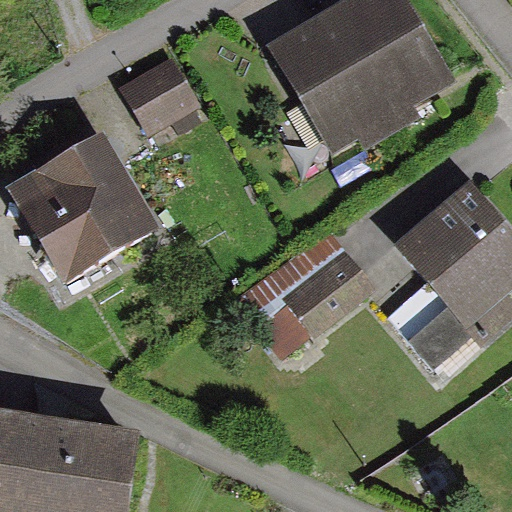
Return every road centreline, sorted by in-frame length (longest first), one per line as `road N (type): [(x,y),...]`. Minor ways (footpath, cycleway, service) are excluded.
road 1 (residential): [(0,114),(213,0),(480,0),(511,37)]
road 2 (residential): [(0,336),(345,511)]
